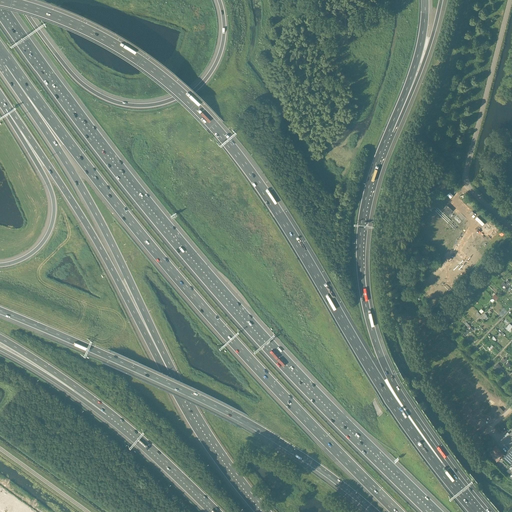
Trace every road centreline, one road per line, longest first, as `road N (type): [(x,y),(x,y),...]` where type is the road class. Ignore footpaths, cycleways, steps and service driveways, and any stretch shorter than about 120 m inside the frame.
road 1 (motorway): [(432,511),(181,246),(0,6)]
road 2 (motorway): [(449,478),(387,396),(264,193),(192,103),(117,44),(12,0)]
road 3 (motorway): [(9,61),(195,300),(397,511)]
road 4 (motorway): [(0,310),(241,419),(373,511)]
road 5 (motorway): [(449,478),(382,361),(363,296),(362,212),(388,130)]
road 6 (motorway): [(9,61),(115,251),(168,371)]
road 7 (motorway): [(219,0),(224,34),(205,79),(177,101),(134,109),(100,98),(75,78),(17,0)]
road 8 (motorway): [(8,106),(168,371)]
road 9 (motorway): [(8,106),(53,212),(39,245),(0,264)]
road 10 (unclassified): [(465,183),(510,0)]
road 11 (motorway): [(168,371),(262,511)]
road 12 (motorway): [(109,412),(218,511)]
road 13 (motorway): [(388,130),(419,72),(440,0)]
road 14 (motorway): [(388,130),(419,50),(424,0)]
road 15 (motorway): [(0,338),(109,412)]
road 16 (motorway): [(0,349),(109,412)]
